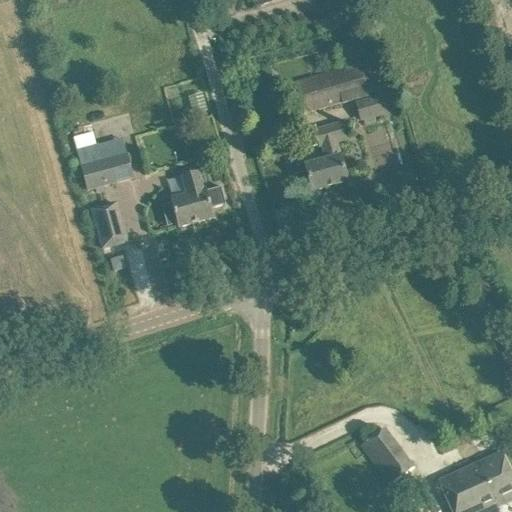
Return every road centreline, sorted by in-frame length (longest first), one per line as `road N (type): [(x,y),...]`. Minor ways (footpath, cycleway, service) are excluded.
road 1 (unknown): [(257,288),(254,223),(202,0)]
road 2 (tertiary): [(0,370),(257,288)]
road 3 (tertiary): [(511,209),(257,288)]
road 4 (unclassified): [(251,511),(257,288)]
